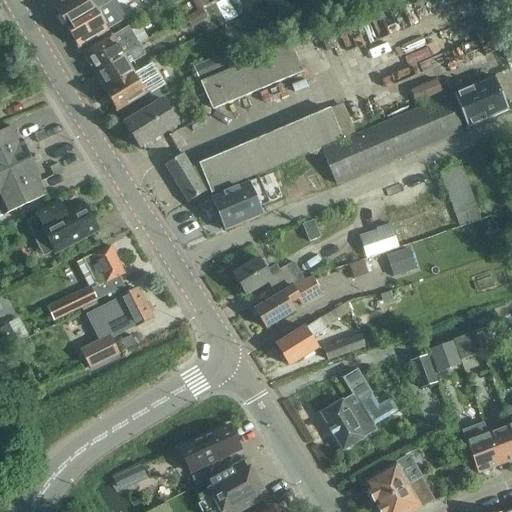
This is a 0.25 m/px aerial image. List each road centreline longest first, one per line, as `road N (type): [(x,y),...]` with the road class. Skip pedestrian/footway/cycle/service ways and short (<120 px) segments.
road 1 (residential): [(171,266),(511,122)]
road 2 (tertiary): [(171,266),(9,0)]
road 3 (tertiary): [(29,511),(78,452),(232,360)]
road 4 (tertiary): [(332,511),(232,360)]
